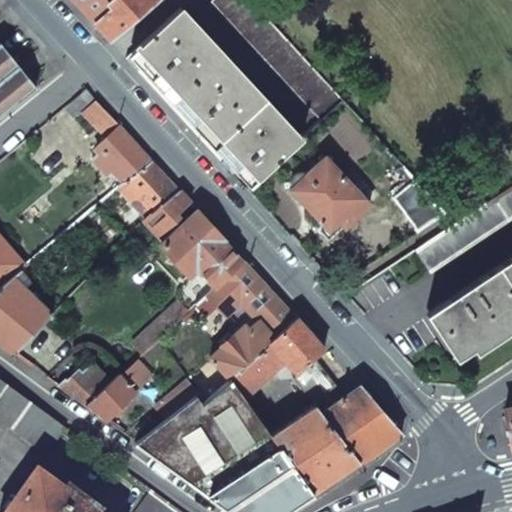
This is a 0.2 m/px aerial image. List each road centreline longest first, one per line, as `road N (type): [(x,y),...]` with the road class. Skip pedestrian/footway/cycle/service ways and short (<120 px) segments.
road 1 (residential): [(96,64),(444,440)]
road 2 (residential): [(0,358),(210,511)]
road 3 (residential): [(0,142),(96,64)]
